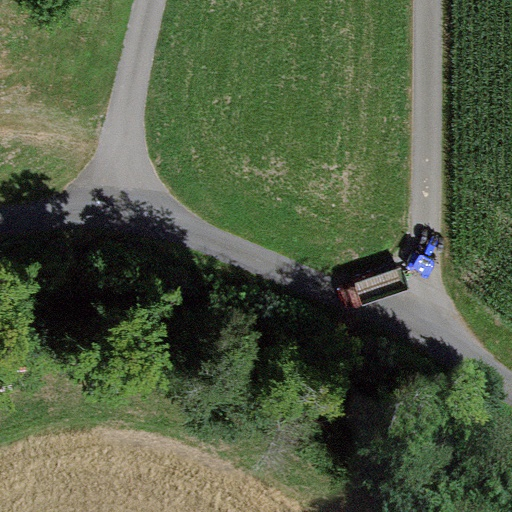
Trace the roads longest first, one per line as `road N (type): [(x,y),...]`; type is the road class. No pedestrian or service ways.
road 1 (unclassified): [(417,332),(178,231),(118,218),(0,221)]
road 2 (unclassified): [(417,332),(422,0)]
